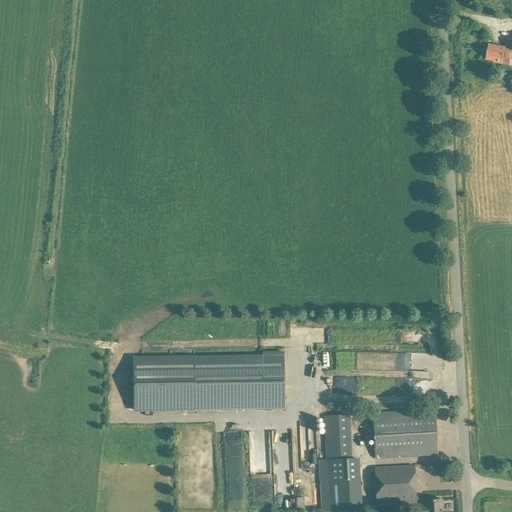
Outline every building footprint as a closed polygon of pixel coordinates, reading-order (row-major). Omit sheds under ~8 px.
[(511,65),(511,49),(506,48),(506,47),(489,44),(486,59),(494,61),(494,62),(511,65)] [(193,358),(193,357),(133,358),(134,410),(285,407),(284,353),(263,353),(263,356),(193,358)] [(434,410),(425,410),(372,413),(374,458),(437,455),(434,410)] [(325,417),(325,425),(326,444),(327,461),(352,459),(349,416),(325,417)] [(354,460),(324,462),(328,508),(357,506),(354,460)] [(414,466),(404,467),(373,468),(375,505),(412,503),(412,511),(441,511),(441,499),(424,500),(425,504),(416,504),(414,466)] [(276,510),(303,510),(303,497),(294,496),(294,480),(276,480),(276,510)]
